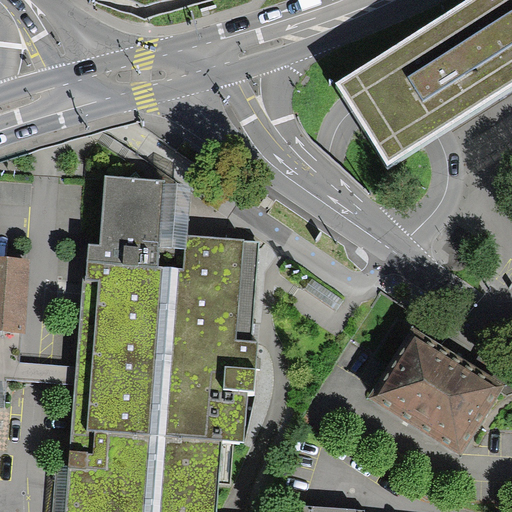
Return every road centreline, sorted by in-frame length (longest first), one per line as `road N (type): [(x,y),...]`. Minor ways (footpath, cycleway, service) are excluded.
road 1 (residential): [(358,221),(249,133),(213,54)]
road 2 (primary): [(376,0),(213,54)]
road 3 (residential): [(31,511),(36,362)]
road 4 (primary): [(83,91),(213,54)]
